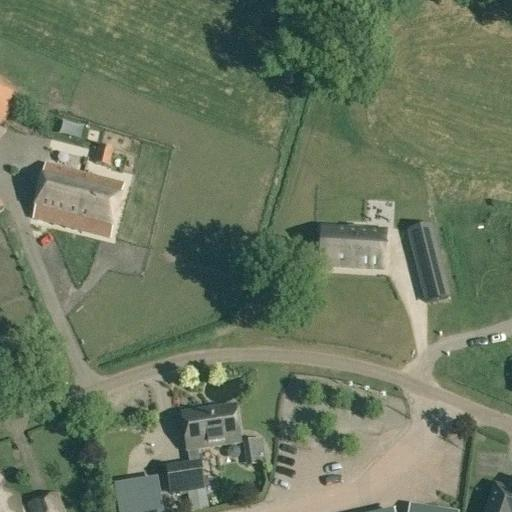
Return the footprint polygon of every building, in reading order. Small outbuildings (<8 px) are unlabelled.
[(0,125),(1,126),(23,99),(0,80),(0,125)] [(109,169),(114,151),(100,148),(96,165),(109,169)] [(110,239),(125,186),(47,165),(33,218),(110,239)] [(355,274),(381,276),(383,240),(363,238),(363,235),(349,234),(349,238),(325,236),(323,272),(351,274),(351,272),(355,272),(355,274)] [(437,256),(416,261),(420,277),(441,272),(437,256)] [(511,273),(495,272),(494,288),(511,289),(511,273)] [(329,282),(329,315),(393,316),(393,283),(329,282)] [(398,401),(395,410),(412,415),(414,405),(398,401)] [(188,452),(241,444),(235,407),(182,415),(188,452)] [(251,462),(268,461),(266,435),(249,436),(251,462)] [(171,494),(186,492),(205,489),(201,463),(167,469),(171,494)] [(511,511),(511,485),(509,493),(495,488),(487,511),(511,511)] [(28,511),(66,511),(60,493),(27,505),(28,511)]
